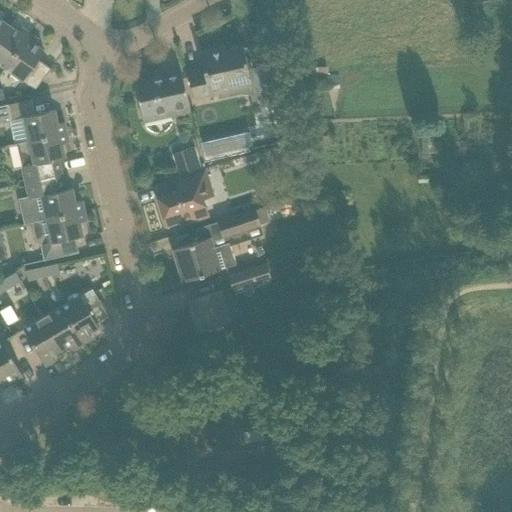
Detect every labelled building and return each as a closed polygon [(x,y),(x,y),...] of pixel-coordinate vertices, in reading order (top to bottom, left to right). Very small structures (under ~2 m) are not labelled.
[(0,36),(0,65),(4,69),(29,33),(20,27),(17,32),(8,26),(0,36)] [(29,33),(4,69),(34,90),(50,68),(37,60),(44,51),(34,44),(38,39),(29,33)] [(235,90),(234,85),(249,81),(253,100),(274,95),(267,65),(247,70),(242,46),(225,50),(224,46),(199,52),(203,69),(187,72),(193,100),(235,90)] [(134,83),(141,116),(169,110),(170,116),(189,112),(181,72),(134,83)] [(0,106),(0,123),(11,121),(7,105),(0,106)] [(22,117),(28,141),(66,132),(64,122),(57,124),(54,110),(22,117)] [(61,174),(58,159),(64,158),(61,144),(68,142),(66,132),(28,141),(33,164),(20,167),(24,183),(61,174)] [(251,151),(247,134),(201,144),(204,161),(251,151)] [(169,151),(175,175),(200,169),(194,145),(169,151)] [(177,190),(156,198),(165,227),(185,221),(186,224),(208,217),(202,199),(212,196),(204,170),(174,179),(177,190)] [(61,174),(24,183),(27,197),(18,199),(24,224),(31,222),(31,223),(84,211),(81,201),(75,202),(71,188),(64,190),(62,177),(61,174)] [(216,221),(221,236),(259,224),(254,209),(216,221)] [(82,236),(79,222),(86,221),(84,211),(31,223),(35,242),(40,244),(44,260),(58,257),(78,253),(74,238),(82,236)] [(172,250),(182,282),(235,265),(228,243),(213,248),(210,238),(172,250)] [(227,274),(232,290),(270,278),(265,262),(227,274)] [(56,264),(41,267),(44,277),(59,274),(56,264)] [(44,277),(41,267),(25,271),(27,281),(44,277)] [(15,271),(0,280),(0,292),(21,280),(15,271)] [(92,289),(61,307),(82,344),(91,339),(88,334),(98,328),(84,305),(96,298),(92,289)] [(188,301),(197,332),(230,321),(220,291),(188,301)] [(18,319),(10,305),(0,310),(0,312),(7,325),(18,319)] [(61,307),(42,318),(60,350),(70,344),(73,350),(82,344),(61,307)] [(60,350),(42,318),(22,328),(44,366),(54,361),(51,356),(60,350)] [(2,341),(0,342),(0,381),(1,384),(11,379),(14,384),(23,378),(2,341)] [(39,481),(50,482),(50,471),(39,471),(39,481)]
